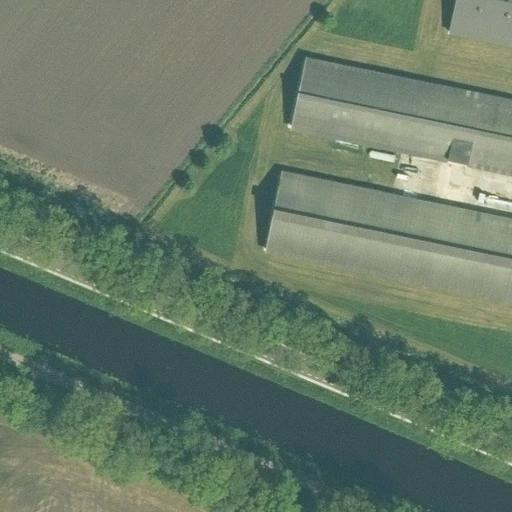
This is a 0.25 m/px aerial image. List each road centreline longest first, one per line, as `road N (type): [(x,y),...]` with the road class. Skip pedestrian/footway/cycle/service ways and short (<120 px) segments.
road 1 (tertiary): [(511,451),(0,237)]
road 2 (unclassified): [(0,352),(375,511)]
